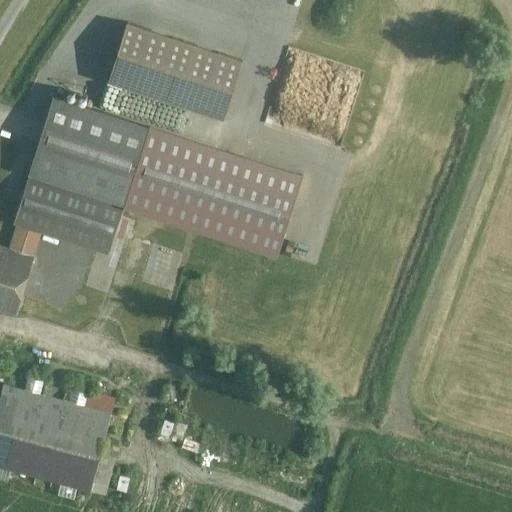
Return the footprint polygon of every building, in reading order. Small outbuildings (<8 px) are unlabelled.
[(252,62),(135,28),(119,85),(235,119),(252,62)] [(55,91),(16,222),(42,230),(108,250),(122,203),(280,250),(306,166),(55,91)] [(36,253),(42,230),(16,222),(9,246),(36,253)] [(9,246),(0,242),(0,303),(20,310),(36,253),(9,246)] [(168,283),(168,277),(178,277),(179,259),(149,258),(148,283),(168,283)] [(4,384),(0,396),(0,463),(93,488),(113,413),(4,384)] [(247,451),(243,469),(268,474),(272,457),(247,451)] [(305,488),(312,469),(286,460),(279,480),(305,488)] [(191,511),(196,497),(175,490),(167,511),(191,511)] [(288,511),(289,511),(262,502),(258,511),(288,511)]
